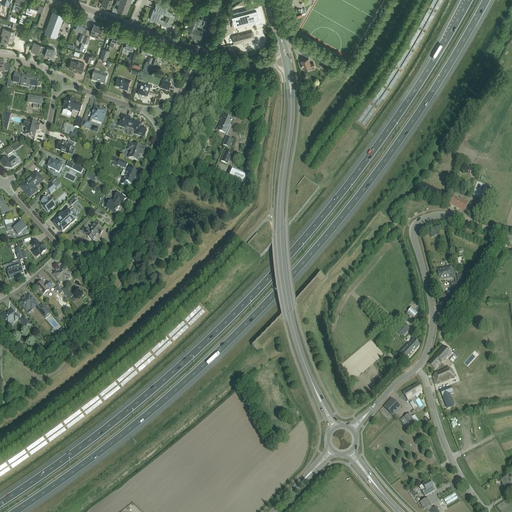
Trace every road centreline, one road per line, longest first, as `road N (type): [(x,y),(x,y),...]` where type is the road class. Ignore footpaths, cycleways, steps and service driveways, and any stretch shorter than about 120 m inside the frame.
road 1 (motorway): [(14,511),(117,440),(271,298),(384,161),(485,0)]
road 2 (motorway): [(468,0),(369,155),(265,281),(161,382),(0,503)]
road 3 (secondary): [(315,389),(283,277),(286,60)]
road 4 (unclassified): [(489,511),(460,475),(417,368)]
road 5 (unclassified): [(417,368),(431,325),(412,231),(426,218)]
road 6 (residential): [(74,256),(104,248),(120,232),(160,140)]
